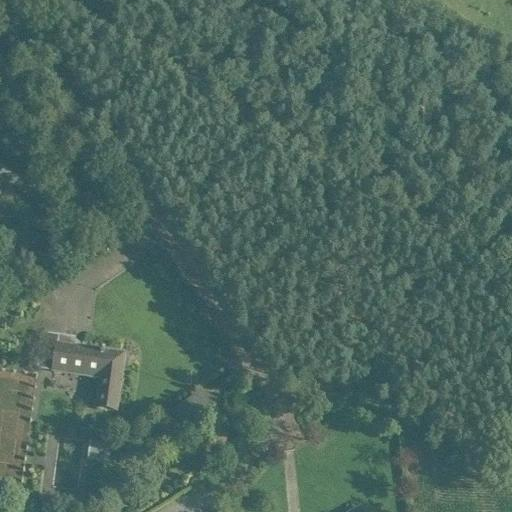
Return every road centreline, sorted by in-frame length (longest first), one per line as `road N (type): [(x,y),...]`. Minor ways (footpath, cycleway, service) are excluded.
road 1 (track): [(511,284),(54,0)]
road 2 (unclassified): [(255,366),(12,0)]
